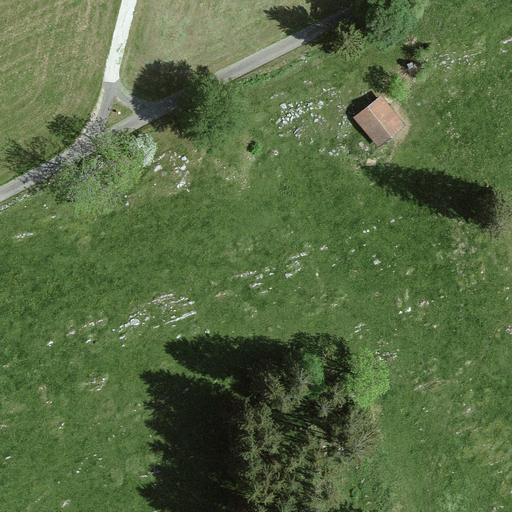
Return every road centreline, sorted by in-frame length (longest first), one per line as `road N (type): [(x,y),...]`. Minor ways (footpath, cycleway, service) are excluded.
road 1 (unclassified): [(380,0),(0,193)]
road 2 (track): [(129,0),(108,136)]
